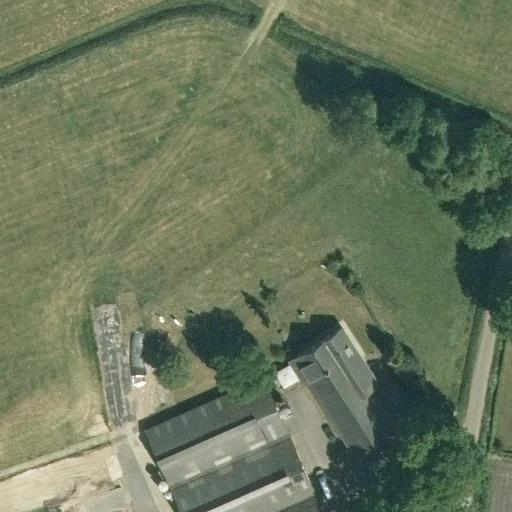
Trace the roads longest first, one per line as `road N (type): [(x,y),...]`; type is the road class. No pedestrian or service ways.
road 1 (unclassified): [(457,511),(482,352),(511,242)]
road 2 (track): [(271,8),(511,108)]
road 3 (track): [(157,180),(271,8),(251,0)]
